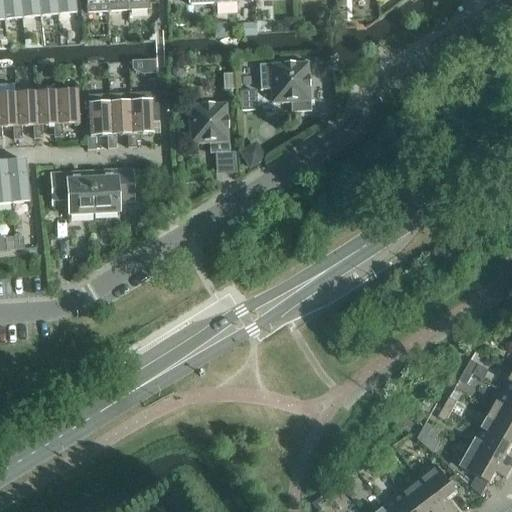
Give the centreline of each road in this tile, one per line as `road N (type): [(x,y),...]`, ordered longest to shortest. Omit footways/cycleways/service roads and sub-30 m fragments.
road 1 (secondary): [(0,474),(221,342),(511,147)]
road 2 (unclassified): [(182,241),(360,125),(375,84),(507,0)]
road 3 (residential): [(0,158),(168,152),(170,211),(182,241)]
road 4 (unclassified): [(0,311),(65,307),(182,241)]
